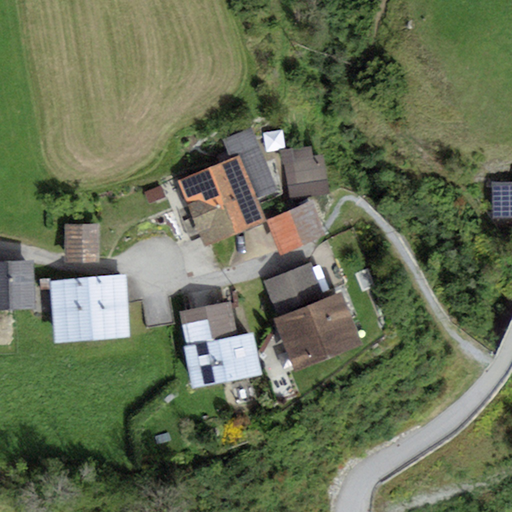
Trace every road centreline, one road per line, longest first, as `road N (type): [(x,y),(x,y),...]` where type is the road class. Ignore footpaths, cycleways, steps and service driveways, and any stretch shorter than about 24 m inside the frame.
road 1 (residential): [(0,250),(60,268),(276,267)]
road 2 (unclassified): [(355,511),(367,476),(458,415),(511,345)]
